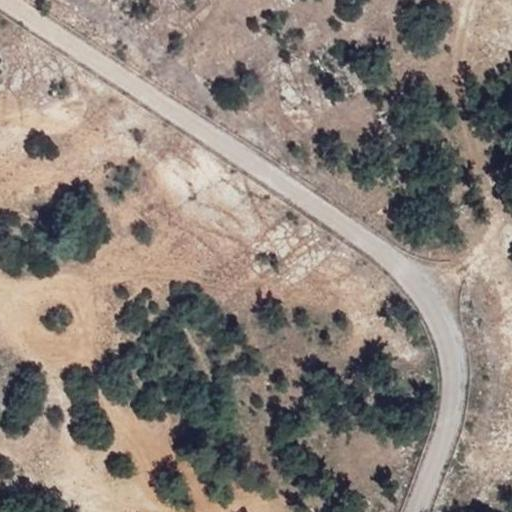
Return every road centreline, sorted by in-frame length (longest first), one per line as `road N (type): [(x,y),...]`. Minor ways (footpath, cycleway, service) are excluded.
road 1 (unclassified): [(11,0),(390,257),(424,289),(447,336),(456,384),(413,511)]
road 2 (track): [(0,296),(31,332),(58,344),(77,335),(76,307),(45,286)]
